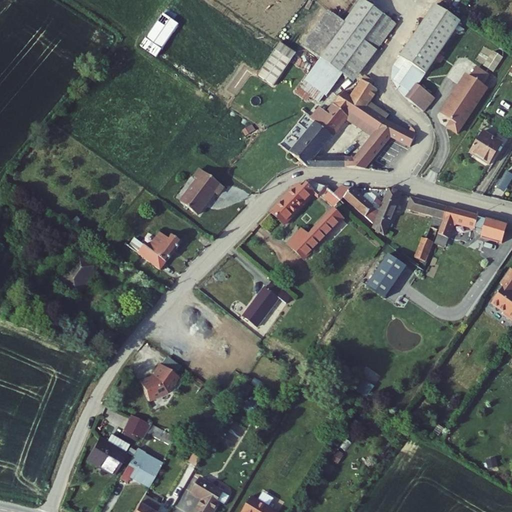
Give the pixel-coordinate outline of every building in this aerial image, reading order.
[(321,58),(344,75),(349,79),(393,22),(364,0),(321,58)] [(167,13),(158,6),(134,40),(151,52),(175,18),(167,13)] [(405,78),(416,85),(446,39),(451,32),(426,16),(390,69),(389,80),(391,86),(396,91),(405,78)] [(281,41),(259,74),(275,85),(297,51),(281,41)] [(485,64),(495,70),(505,56),(495,49),(485,64)] [(305,80),(328,97),(344,75),(321,58),(305,80)] [(489,76),(475,68),(470,77),(483,85),(489,76)] [(470,77),(467,75),(442,115),(452,121),(448,128),(458,134),(487,88),(483,85),(470,77)] [(405,78),(396,91),(414,103),(423,90),(416,85),(405,78)] [(315,125),(292,153),(290,156),(308,170),(331,169),(333,159),(317,158),(345,120),(372,137),(356,160),(350,170),(366,171),(389,137),(412,150),(418,138),(411,133),(415,126),(404,120),(400,125),(399,127),(394,124),(376,113),(379,108),(371,103),(379,90),(364,80),(352,96),(346,92),(326,116),(319,127),(315,125)] [(321,106),(328,97),(305,80),(299,89),(311,98),(312,99),(321,106)] [(307,102),(311,98),(299,89),(295,93),(307,102)] [(434,97),(423,90),(414,103),(425,110),(434,97)] [(326,116),(320,111),(312,122),(315,125),(319,127),(326,116)] [(481,132),(476,140),(495,153),(501,144),(481,132)] [(476,140),(468,153),(488,165),(495,153),(476,140)] [(342,169),(350,170),(356,160),(333,159),(331,169),(342,169)] [(506,191),(511,180),(511,171),(508,170),(498,187),(506,191)] [(225,188),(201,171),(195,179),(198,182),(182,204),(199,217),(216,194),(219,197),(225,188)] [(274,215),(286,226),(315,193),(319,196),(326,189),(314,184),(308,185),(303,191),(299,187),(274,215)] [(342,186),(335,195),(342,202),(345,200),(373,225),(383,204),(377,199),(372,206),(354,190),(342,186)] [(335,195),(330,190),(326,189),(319,196),(334,210),(342,202),(335,195)] [(390,190),(372,231),(384,237),(402,196),(390,190)] [(431,221),(412,261),(426,267),(445,220),(447,209),(411,200),(408,214),(431,221)] [(478,218),(447,209),(445,220),(438,241),(439,242),(449,245),(451,245),(456,227),(475,232),(478,218)] [(294,249),(308,261),(322,246),(346,220),(334,210),(311,237),(308,234),(297,246),(294,249)] [(487,217),(481,236),(503,243),(509,223),(487,217)] [(303,230),(292,243),(297,246),(308,234),(303,230)] [(129,236),(123,245),(160,272),(181,243),(170,235),(166,240),(157,233),(146,249),(129,236)] [(449,245),(439,242),(437,250),(447,253),(449,245)] [(387,297),(408,266),(388,253),(367,284),(387,297)] [(85,259),(63,288),(82,302),(104,272),(85,259)] [(449,270),(456,273),(461,263),(454,260),(449,270)] [(502,316),(511,323),(511,271),(511,270),(501,284),(504,286),(491,305),(503,314),(502,316)] [(239,315),(255,327),(278,298),(276,297),(282,289),(270,279),(263,287),(261,285),(239,315)] [(144,376),(135,380),(144,400),(163,392),(174,376),(155,362),(146,378),(144,376)] [(368,396),(376,386),(363,376),(355,386),(368,396)] [(227,417),(231,409),(211,393),(206,401),(227,417)] [(120,429),(128,434),(135,418),(128,415),(120,429)] [(128,434),(136,438),(144,422),(135,418),(128,434)] [(152,426),(144,422),(136,438),(143,442),(152,426)] [(86,465),(110,478),(112,479),(128,450),(109,439),(105,447),(98,444),(86,465)] [(205,453),(188,444),(186,450),(195,454),(190,461),(198,465),(205,453)] [(130,479),(149,489),(158,473),(161,467),(145,458),(146,456),(137,451),(121,480),(128,483),(130,479)] [(499,475),(508,473),(507,465),(497,467),(499,475)] [(196,511),(214,511),(220,502),(218,501),(223,493),(200,480),(192,494),(203,501),(196,511)] [(144,498),(139,505),(135,511),(158,511),(161,507),(144,498)] [(266,511),(250,502),(243,511),(266,511)]
